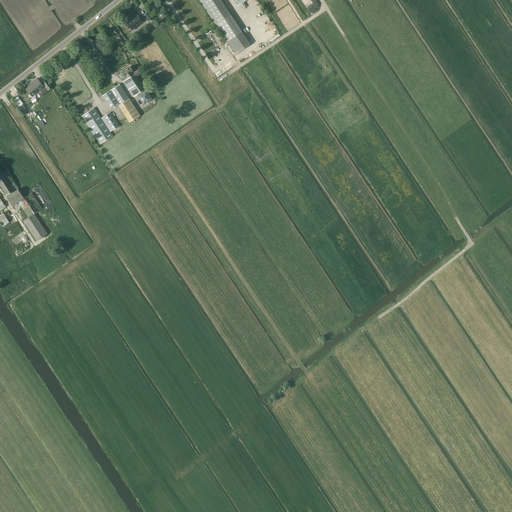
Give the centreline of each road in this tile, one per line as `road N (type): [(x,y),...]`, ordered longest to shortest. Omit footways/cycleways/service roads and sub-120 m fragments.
road 1 (track): [(2,195),(35,244),(36,278),(159,459),(180,473),(230,433)]
road 2 (unclassified): [(0,94),(119,0)]
